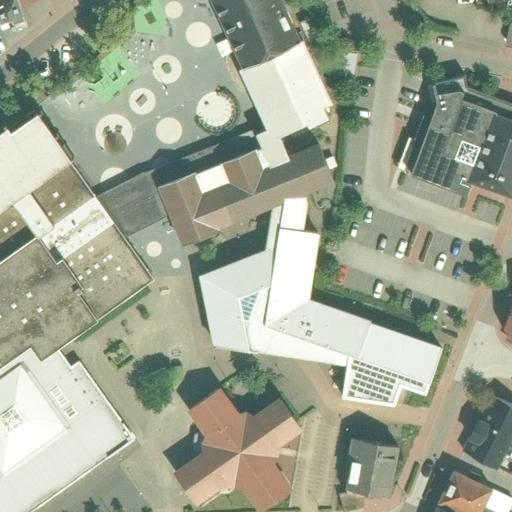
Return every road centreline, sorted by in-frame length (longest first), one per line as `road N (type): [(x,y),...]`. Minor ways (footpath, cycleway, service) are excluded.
road 1 (residential): [(476,341),(409,511)]
road 2 (residential): [(381,0),(404,36),(511,73)]
road 3 (residential): [(95,0),(0,77)]
